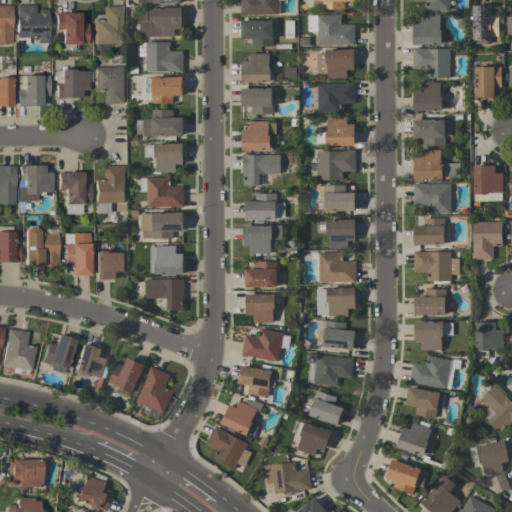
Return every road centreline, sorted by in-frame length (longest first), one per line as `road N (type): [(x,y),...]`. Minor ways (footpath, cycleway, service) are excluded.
road 1 (residential): [(386,0),(387,354),(347,479)]
road 2 (residential): [(212,0),(214,359),(164,453)]
road 3 (residential): [(214,359),(76,307),(0,296)]
road 4 (secondary): [(164,453),(89,418),(0,393)]
